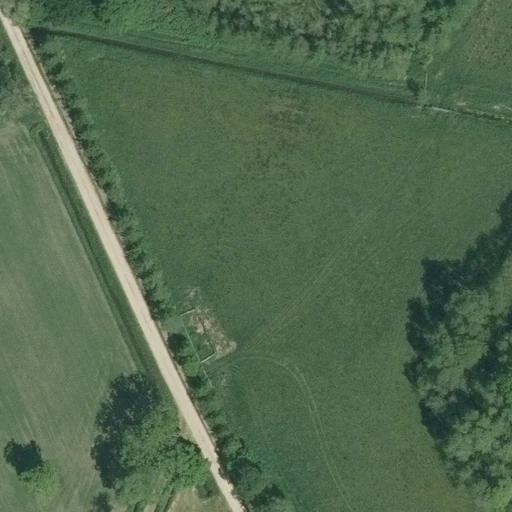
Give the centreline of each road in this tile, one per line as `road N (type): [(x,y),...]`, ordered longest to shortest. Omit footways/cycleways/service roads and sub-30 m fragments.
road 1 (track): [(0,2),(239,511)]
road 2 (track): [(1,4),(425,86)]
